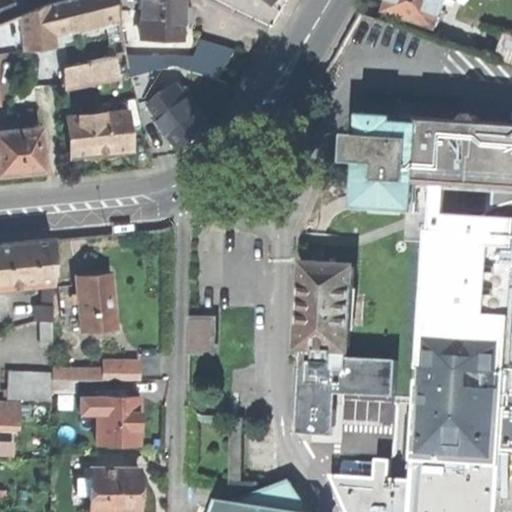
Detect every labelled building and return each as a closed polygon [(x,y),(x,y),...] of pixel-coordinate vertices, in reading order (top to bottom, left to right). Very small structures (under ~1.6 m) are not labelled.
[(53,33),(118,17),(117,11),(115,0),(57,0),(47,3),(20,14),(22,48),(54,44),(53,33)] [(139,0),(115,0),(117,11),(140,12),(139,0)] [(179,26),(180,6),(180,0),(139,0),(140,12),(139,37),(179,38),(179,26)] [(386,0),(383,10),(434,27),(443,0),(386,0)] [(0,22),(20,14),(15,2),(0,7),(0,22)] [(180,6),(179,26),(190,26),(191,17),(191,6),(180,6)] [(422,47),(426,35),(360,12),(350,39),(390,53),(391,48),(418,58),(422,47)] [(490,58),(426,35),(422,47),(485,69),(490,58)] [(497,59),(511,63),(511,36),(505,35),(497,59)] [(184,69),(215,79),(231,53),(199,44),(184,69)] [(64,89),(119,77),(114,55),(62,66),(64,89)] [(147,108),(176,84),(175,67),(155,69),(129,78),(138,111),(147,108)] [(147,108),(182,151),(196,140),(211,128),(176,84),(147,108)] [(67,116),(71,155),(100,153),(129,150),(125,110),(67,116)] [(511,124),(481,122),(476,116),(468,116),(464,122),(361,115),(361,136),(349,136),(346,196),(333,200),(323,207),(316,219),(312,232),(311,264),(322,265),(324,236),(327,226),(332,218),(339,211),(347,208),(358,208),(418,211),(420,183),(486,188),(511,189),(511,124)] [(0,130),(0,173),(19,171),(44,169),(39,127),(0,130)] [(507,375),(511,375),(511,189),(486,188),(484,211),(469,210),(469,215),(449,214),(448,231),(427,230),(419,368),(422,368),(421,380),(417,379),(413,453),(489,458),(493,374),(507,375)] [(191,266),(225,266),(226,231),(192,230),(191,266)] [(0,243),(0,286),(42,283),(52,282),(53,238),(18,242),(0,243)] [(303,348),(298,433),(330,435),(330,427),(334,427),(336,391),(388,394),(390,360),(340,357),(340,351),(348,352),(354,266),(322,265),(311,264),(304,263),(301,308),(299,348),(303,348)] [(214,288),(225,288),(225,266),(191,266),(191,288),(214,288)] [(75,275),(79,330),(114,327),(109,272),(91,274),(75,275)] [(52,282),(42,283),(42,305),(52,305),(52,282)] [(191,288),(191,307),(214,307),(214,288),(191,288)] [(40,320),(52,320),(52,305),(42,305),(34,305),(34,320),(40,320)] [(191,307),(191,319),(214,318),(214,307),(191,307)] [(214,318),(191,319),(190,352),(215,353),(215,318),(214,318)] [(52,320),(40,320),(40,345),(52,345),(52,320)] [(102,360),(102,369),(102,379),(137,380),(137,360),(102,360)] [(102,369),(88,369),(88,379),(102,379),(102,369)] [(6,398),(50,399),(51,372),(7,371),(6,398)] [(505,407),(507,375),(493,374),(489,458),(413,453),(413,460),(502,465),(505,407)] [(53,378),(52,392),(73,393),(73,379),(53,378)] [(95,411),(95,395),(79,395),(79,411),(95,411)] [(138,396),(118,395),(103,395),(95,395),(95,411),(94,443),(138,444),(138,420),(138,396)] [(0,423),(17,425),(18,403),(0,402),(0,423)] [(231,491),(235,501),(262,490),(257,481),(243,481),(245,418),(232,418),(231,491)] [(498,511),(502,465),(413,460),(412,479),(387,478),(388,458),(373,457),(372,477),(326,474),(343,511),(498,511)] [(88,511),(128,511),(137,511),(137,489),(138,468),(89,468),(89,475),(89,494),(88,511)] [(89,494),(89,475),(76,475),(76,494),(89,494)] [(312,511),(288,480),(262,490),(235,501),(230,502),(219,500),(214,511),(312,511)]
